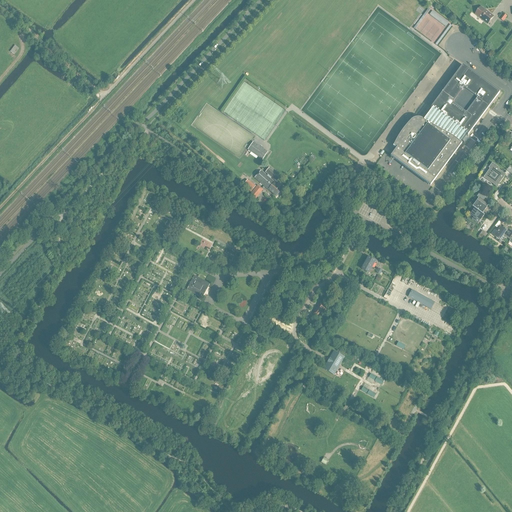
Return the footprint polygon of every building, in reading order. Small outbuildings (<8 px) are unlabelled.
[(475,15),(488,25),(494,17),(481,7),(479,9),(478,9),(478,10),(477,11),(477,12),(475,15)] [(15,46),(10,52),(14,55),(19,49),(15,46)] [(396,148),(391,155),(431,185),(434,181),(461,144),(460,143),(466,135),(467,136),(499,93),(462,66),(430,108),(432,110),(424,121),(421,119),(418,119),(415,119),(412,120),(411,121),(410,121),(404,129),(398,138),(395,143),(393,146),(396,148)] [(267,153),(253,143),(248,150),(262,160),(267,153)] [(498,169),(499,168),(492,163),(488,168),(489,169),(483,177),(496,186),(498,183),(499,183),(506,174),(498,169)] [(254,178),(268,190),(276,197),(283,189),(280,186),(279,187),(270,179),(271,178),(277,183),(280,178),(269,169),(265,173),(268,175),(266,176),(261,171),(254,178)] [(255,187),(247,181),(243,186),(251,193),(255,187)] [(257,186),(251,193),(250,195),(255,200),(263,190),(257,186)] [(478,199),(472,207),(474,209),(474,208),(482,214),(488,205),(483,201),(486,196),(480,192),(476,197),(478,199)] [(467,217),(466,219),(475,225),(476,224),(477,224),(484,215),(482,214),(474,208),(474,209),(467,217)] [(495,229),(491,235),(499,240),(503,235),(510,240),(511,236),(511,232),(503,226),(502,228),(501,227),(498,231),(495,229)] [(487,235),(482,231),(478,237),(483,240),(487,235)] [(368,257),(365,263),(372,267),(375,261),(368,257)] [(372,267),(365,263),(361,269),(368,273),(372,267)] [(194,276),(186,290),(202,298),(209,284),(194,276)] [(434,303),(412,290),(411,290),(408,297),(412,299),(430,310),(434,303)] [(320,303),(313,315),(317,317),(318,317),(321,319),(327,308),(324,306),(320,303)] [(335,353),(325,370),(328,372),(332,375),(343,357),(339,355),(335,353)]
